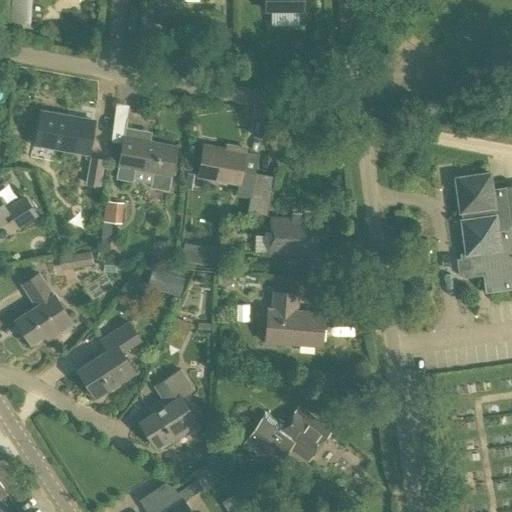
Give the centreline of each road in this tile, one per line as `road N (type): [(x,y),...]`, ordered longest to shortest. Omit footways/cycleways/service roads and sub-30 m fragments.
road 1 (residential): [(422,511),(364,126)]
road 2 (residential): [(364,126),(113,75)]
road 3 (residential): [(511,153),(364,126)]
road 4 (residential): [(364,126),(350,0)]
road 5 (residential): [(108,428),(0,376)]
